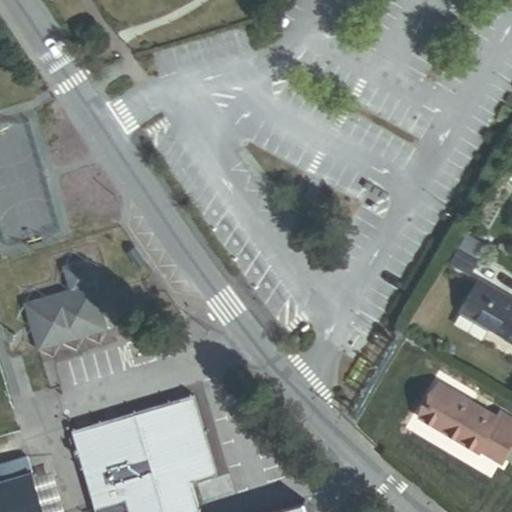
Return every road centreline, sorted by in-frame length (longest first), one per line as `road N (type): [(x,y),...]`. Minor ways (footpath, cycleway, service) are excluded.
road 1 (tertiary): [(18,0),(261,360),(418,511)]
road 2 (unknown): [(261,360),(90,369)]
